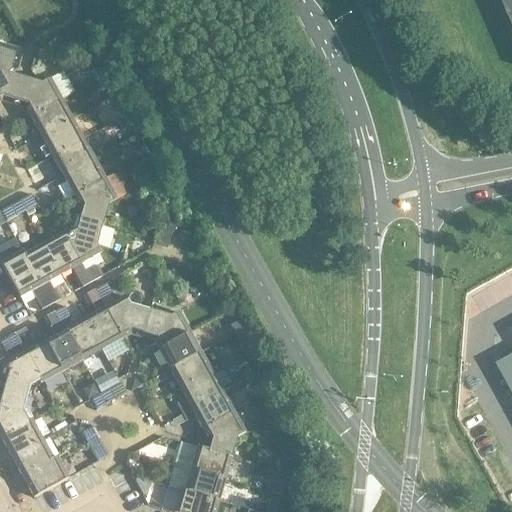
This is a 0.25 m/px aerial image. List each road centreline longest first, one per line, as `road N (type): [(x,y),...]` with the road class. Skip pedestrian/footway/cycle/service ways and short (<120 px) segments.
road 1 (secondary): [(405,511),(430,203)]
road 2 (secondary): [(368,206),(376,332),(357,511)]
road 3 (secondary): [(284,0),(348,123),(368,206)]
road 4 (secondary): [(427,172),(406,70),(371,0)]
road 5 (residential): [(511,435),(477,364),(479,328),(511,310)]
